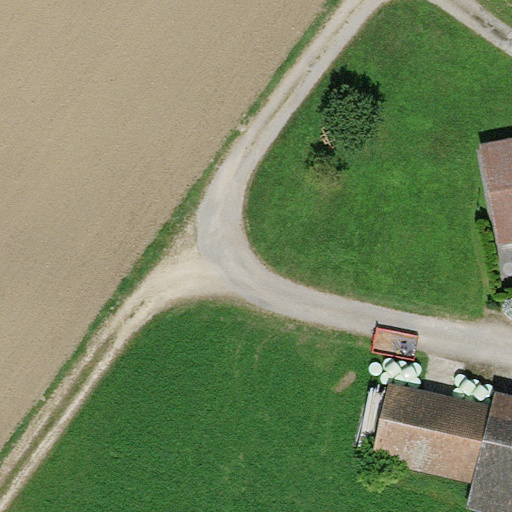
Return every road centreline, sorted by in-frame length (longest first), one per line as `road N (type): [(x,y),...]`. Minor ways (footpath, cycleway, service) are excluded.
road 1 (track): [(168,264),(365,0)]
road 2 (track): [(0,490),(168,264)]
